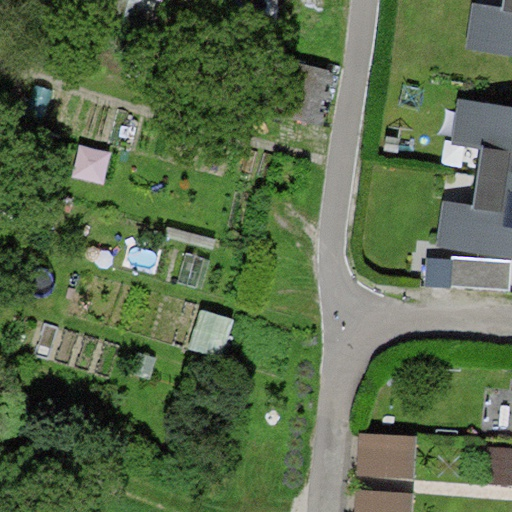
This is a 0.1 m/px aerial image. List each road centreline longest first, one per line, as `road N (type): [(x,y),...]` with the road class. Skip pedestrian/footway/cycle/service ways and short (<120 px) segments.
road 1 (track): [(366,0),(336,311)]
road 2 (unclassified): [(336,311),(320,511)]
road 3 (residential): [(511,325),(336,311)]
